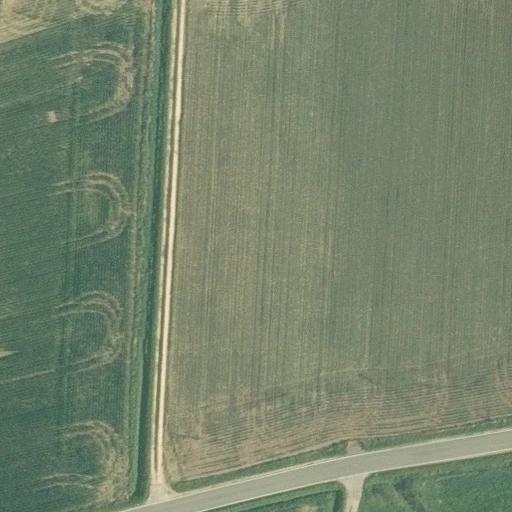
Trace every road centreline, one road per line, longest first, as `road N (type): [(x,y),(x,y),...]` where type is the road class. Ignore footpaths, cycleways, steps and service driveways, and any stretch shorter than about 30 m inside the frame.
road 1 (track): [(158,510),(178,0)]
road 2 (tertiary): [(511,438),(369,461),(152,511)]
